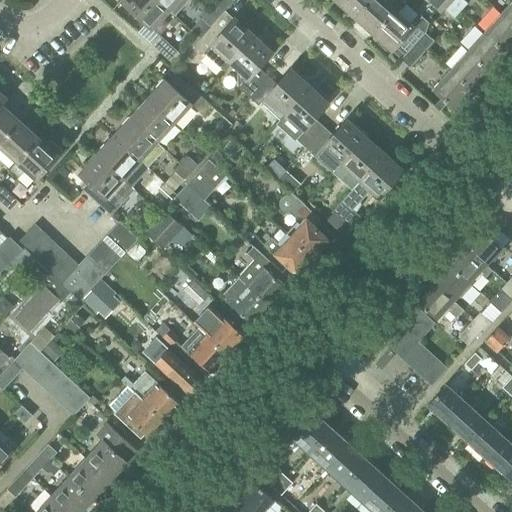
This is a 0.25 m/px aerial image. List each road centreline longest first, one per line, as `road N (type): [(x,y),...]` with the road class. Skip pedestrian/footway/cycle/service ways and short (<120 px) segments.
road 1 (residential): [(489,511),(297,333)]
road 2 (residential): [(297,333),(464,151)]
road 3 (residential): [(143,511),(297,333)]
road 4 (residential): [(299,0),(464,151)]
